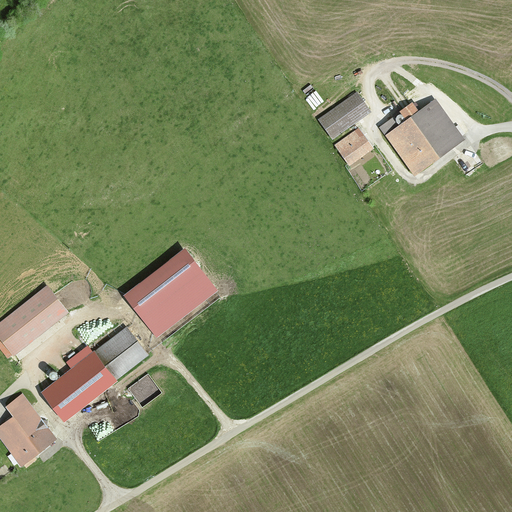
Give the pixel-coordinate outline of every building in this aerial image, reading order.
[(317,119),(331,139),(370,111),(356,92),(317,119)] [(412,173),(461,138),(433,98),(417,110),(412,103),(399,112),(405,120),(384,135),(412,173)] [(359,128),(334,145),(347,164),(372,148),(359,128)] [(185,250),(125,296),(156,336),(216,290),(185,250)] [(46,286),(0,321),(0,340),(12,356),(67,313),(46,286)] [(93,355),(113,381),(149,353),(128,327),(93,355)] [(70,369),(40,392),(62,421),(113,381),(93,355),(85,346),(65,362),(70,369)] [(3,407),(11,417),(0,424),(0,438),(21,466),(55,440),(20,394),(3,407)]
